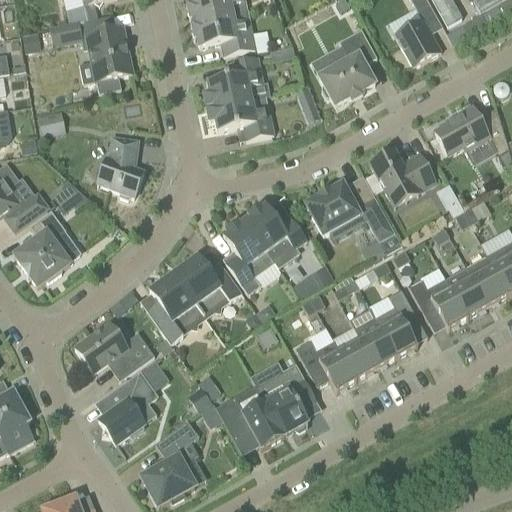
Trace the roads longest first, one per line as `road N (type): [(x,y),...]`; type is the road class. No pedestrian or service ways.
road 1 (residential): [(185,195),(314,168),(511,58)]
road 2 (residential): [(232,511),(511,355)]
road 3 (residential): [(185,195),(143,258),(33,343)]
road 4 (residential): [(154,0),(185,195)]
road 5 (residential): [(82,459),(33,343)]
